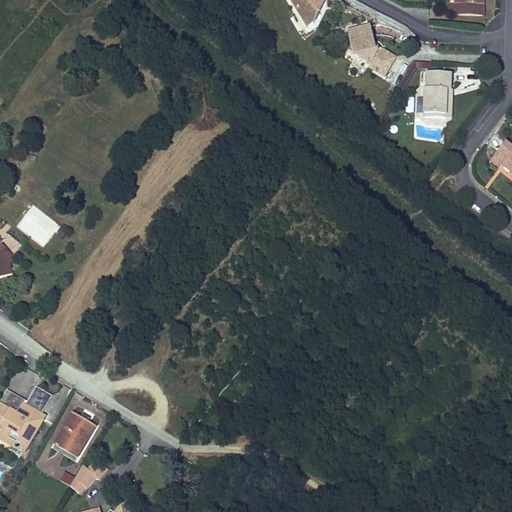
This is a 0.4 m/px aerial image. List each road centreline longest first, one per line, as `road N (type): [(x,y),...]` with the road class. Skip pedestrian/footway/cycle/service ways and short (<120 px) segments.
road 1 (residential): [(0,327),(188,450)]
road 2 (track): [(188,450),(238,443),(259,449),(362,511)]
road 3 (residential): [(511,88),(460,154),(464,181),(511,219)]
